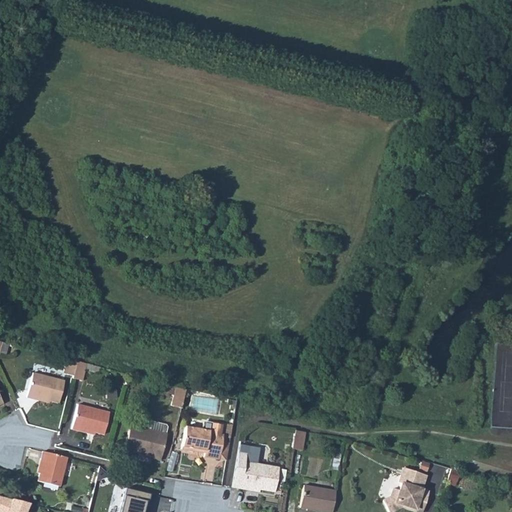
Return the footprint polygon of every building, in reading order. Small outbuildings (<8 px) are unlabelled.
[(75,361),(66,358),(63,370),(67,371),(67,373),(72,375),(75,361)] [(72,375),(72,377),(81,380),(85,363),(75,361),(72,375)] [(26,397),(33,399),(34,396),(48,399),(58,402),(63,381),(32,372),(26,397)] [(159,383),(157,390),(167,393),(169,385),(159,383)] [(170,407),(179,409),(184,391),(174,389),(170,407)] [(71,428),(79,431),(80,428),(94,432),(103,434),(109,412),(77,404),(71,428)] [(148,422),(146,428),(165,433),(167,427),(165,423),(151,419),(148,422)] [(180,449),(196,452),(196,449),(204,451),(204,453),(203,457),(219,460),(220,454),(227,455),(229,443),(222,442),(223,436),(220,435),(222,425),(211,423),(210,425),(203,424),(202,429),(184,426),(180,449)] [(123,448),(139,452),(153,455),(152,458),(159,460),(166,433),(165,433),(146,428),(130,424),(123,448)] [(294,430),(291,449),(302,450),(304,432),(294,430)] [(43,459),(39,472),(38,480),(59,485),(66,457),(42,450),(40,458),(43,459)] [(238,451),(231,487),(246,489),(247,486),(258,488),(258,489),(273,491),(274,487),(278,469),(278,467),(245,461),(246,452),(238,451)] [(246,452),(245,461),(278,467),(279,459),(246,452)] [(381,499),(387,511),(402,504),(409,506),(409,508),(420,511),(427,490),(420,488),(424,474),(404,467),(402,474),(399,473),(397,481),(399,482),(397,489),(392,487),(389,495),(381,499)] [(278,469),(274,487),(281,488),(284,470),(278,469)] [(299,506),(331,511),(335,489),(303,484),(299,506)] [(148,493),(124,487),(118,511),(141,511),(145,500),(146,501),(148,493)]
